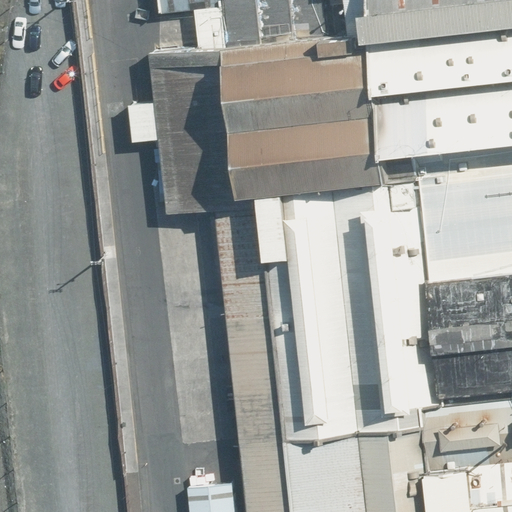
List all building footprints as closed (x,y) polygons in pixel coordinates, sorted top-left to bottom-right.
[(224,5),(223,0),(159,0),(161,12),(194,8),(224,5)] [(295,32),(291,0),(223,0),(224,5),(194,8),(198,44),(219,41),(295,32)] [(511,0),(358,0),(361,25),(375,146),(511,130),(511,0)] [(378,174),(375,146),(361,25),(295,32),(219,41),(234,191),(378,174)] [(234,191),(219,41),(198,44),(145,49),(150,101),(128,103),(131,138),(155,135),(163,210),(215,205),(246,511),(292,511),(262,193),(234,191)] [(511,135),(408,147),(411,176),(436,388),(511,379),(511,135)] [(436,388),(411,176),(329,185),(357,425),(367,511),(407,511),(428,510),(416,400),(437,397),(436,388)] [(367,511),(357,425),(329,185),(262,193),(290,433),(299,511),(367,511)] [(511,511),(511,392),(418,403),(430,511),(511,511)]
